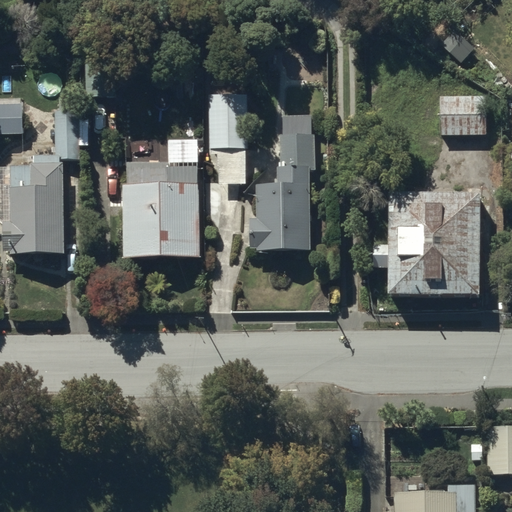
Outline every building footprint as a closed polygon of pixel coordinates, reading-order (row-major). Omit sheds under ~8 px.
[(47,0),(96,9),(97,0),(47,0)] [(248,156),(247,100),(212,100),(213,156),(248,156)] [(489,139),(488,101),(443,101),(443,140),(489,139)] [(0,104),(0,134),(23,134),(23,104),(0,104)] [(80,116),(57,116),(57,165),(63,165),(81,164),(80,116)] [(317,174),(316,141),(281,141),(282,173),(279,173),(279,192),(261,192),(261,229),(255,229),(255,254),(262,253),(262,259),(312,258),(311,174),(317,174)] [(57,165),(38,165),(38,174),(13,174),(14,229),(6,229),(6,257),(13,257),(13,261),(65,260),(63,165),(57,165)] [(202,265),(202,169),(126,169),(126,265),(202,265)] [(484,301),(484,201),(395,200),(394,300),(484,301)] [(511,480),(511,434),(485,435),(486,481),(511,480)] [(449,490),(449,502),(402,502),(402,511),(482,511),(483,490),(449,490)]
